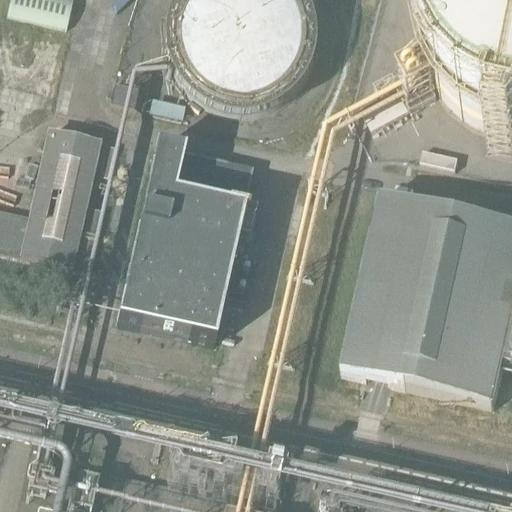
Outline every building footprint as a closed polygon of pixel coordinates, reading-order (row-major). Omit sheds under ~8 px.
[(68,31),(73,0),(11,0),(8,20),(68,31)] [(311,54),(311,52),(310,39),(306,26),(300,14),(292,4),(288,0),(192,0),(183,11),(176,22),(172,35),(170,42),(170,51),(171,65),(175,79),(181,90),(189,101),(200,110),(211,116),(225,121),(238,123),(251,123),(265,119),(272,116),(279,112),(289,104),(295,98),(299,93),(306,80),(310,68),(311,54)] [(511,0),(421,0),(419,11),(416,30),(417,49),(421,68),(429,86),(439,102),(452,116),(467,128),(485,137),(503,143),(511,143),(511,0)] [(145,96),(113,89),(108,109),(141,116),(145,96)] [(48,138),(29,224),(0,217),(0,260),(85,279),(85,278),(84,278),(98,217),(89,216),(97,181),(106,183),(112,154),(103,152),(104,151),(97,150),(97,149),(48,138)] [(151,166),(115,329),(117,329),(212,350),(214,342),(223,300),(233,258),(241,222),(241,221),(242,218),(241,218),(242,217),(250,179),(251,175),(250,174),(233,172),(226,171),(156,155),(156,154),(154,153),(153,157),(152,162),(151,166)] [(454,175),(454,174),(456,163),(421,156),(419,167),(454,175)] [(501,370),(511,321),(511,233),(379,204),(340,379),(492,413),(501,370)] [(511,321),(501,370),(511,372),(511,321)] [(278,491),(269,489),(267,497),(276,499),(278,491)]
